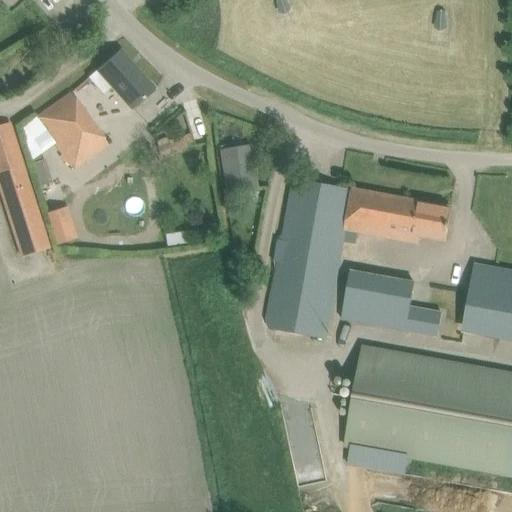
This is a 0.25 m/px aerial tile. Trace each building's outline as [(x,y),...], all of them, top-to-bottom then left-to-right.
[(26,0),(0,16),(0,53),(55,20),(42,0),(26,0)] [(120,50),(96,71),(88,78),(103,95),(112,88),(131,110),(155,89),(120,50)] [(35,117),(21,128),(31,160),(55,143),(68,161),(74,171),(106,147),(100,138),(71,94),(36,118),(35,117)] [(11,121),(0,124),(0,189),(21,256),(51,247),(11,121)] [(221,151),(228,195),(256,190),(249,147),(221,151)] [(277,263),(265,328),(326,339),(346,230),(345,230),(352,190),(292,179),(282,236),(279,235),(278,240),(277,240),(273,262),(277,263)] [(352,190),(345,230),(346,230),(395,239),(396,232),(445,241),(451,208),(352,190)] [(47,211),(55,245),(78,239),(70,206),(47,211)] [(511,268),(477,263),(465,333),(511,340),(511,268)] [(415,281),(351,270),(342,319),(406,330),(415,281)] [(511,370),(363,343),(345,446),(511,476),(511,370)]
